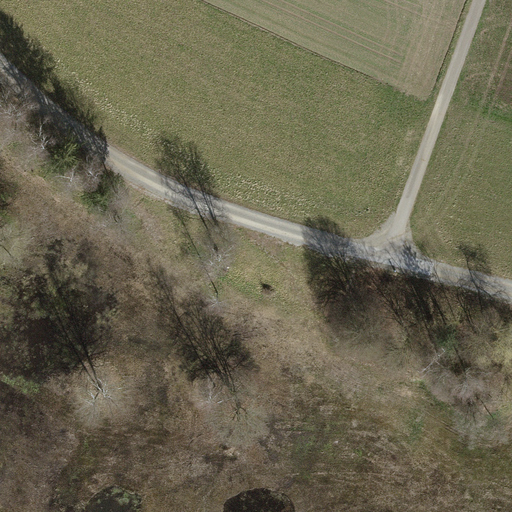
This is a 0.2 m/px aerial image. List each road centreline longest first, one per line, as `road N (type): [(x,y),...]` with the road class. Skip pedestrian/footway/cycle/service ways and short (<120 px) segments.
road 1 (track): [(0,67),(74,137),(134,174),(217,209),(389,258)]
road 2 (track): [(389,258),(480,0)]
road 3 (track): [(389,258),(511,291)]
